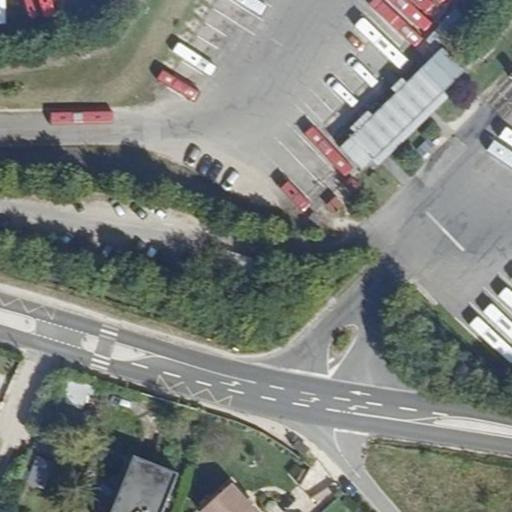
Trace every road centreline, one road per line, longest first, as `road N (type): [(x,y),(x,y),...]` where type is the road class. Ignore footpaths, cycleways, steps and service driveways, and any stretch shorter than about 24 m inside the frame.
road 1 (unknown): [(0,215),(295,250),(434,241)]
road 2 (tertiary): [(338,405),(0,318)]
road 3 (tertiary): [(511,432),(338,405)]
road 4 (residential): [(391,511),(334,440),(338,405)]
